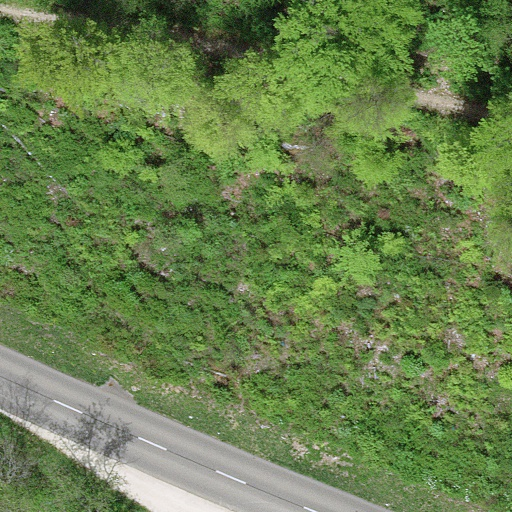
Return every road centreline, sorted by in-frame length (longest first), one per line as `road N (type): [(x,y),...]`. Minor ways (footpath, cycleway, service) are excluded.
road 1 (track): [(511,127),(282,81),(0,7)]
road 2 (tertiary): [(0,377),(330,511)]
